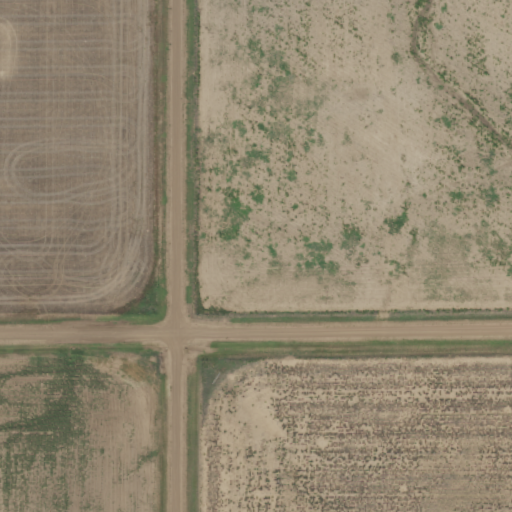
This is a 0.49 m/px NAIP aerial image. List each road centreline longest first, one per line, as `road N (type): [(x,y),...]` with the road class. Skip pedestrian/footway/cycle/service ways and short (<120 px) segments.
road 1 (residential): [(0,332),(511,327)]
road 2 (residential): [(180,511),(182,0)]
